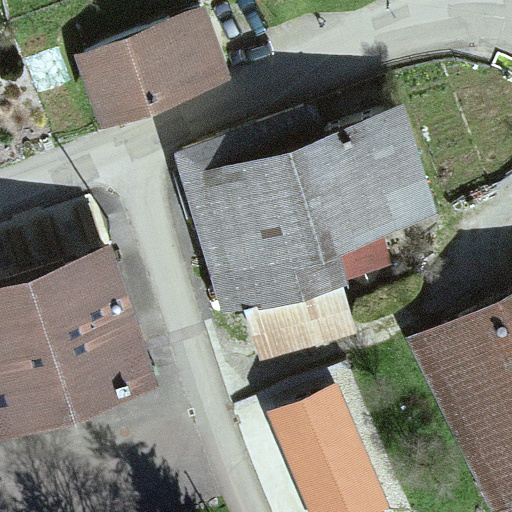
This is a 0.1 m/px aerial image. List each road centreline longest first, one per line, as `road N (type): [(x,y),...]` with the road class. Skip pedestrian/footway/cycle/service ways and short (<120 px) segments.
road 1 (residential): [(120,142),(257,511)]
road 2 (residential): [(451,0),(120,142)]
road 3 (residential): [(120,142),(0,192)]
